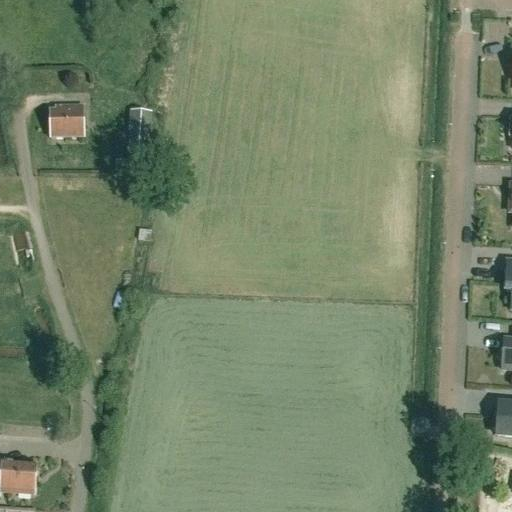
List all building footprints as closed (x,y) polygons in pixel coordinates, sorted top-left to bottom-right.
[(50,113),(51,141),(83,140),(83,108),(54,109),(55,113),(50,113)] [(114,174),(126,175),(147,176),(152,115),(130,113),(127,163),(115,162),(114,174)] [(511,344),(503,344),(502,353),(495,362),(501,365),(501,372),(511,372),(511,344)] [(511,407),(498,407),(497,418),(492,419),(491,432),(496,434),(496,439),(511,439),(511,407)] [(37,469),(3,467),(4,460),(0,459),(0,502),(1,503),(2,498),(35,500),(37,469)]
